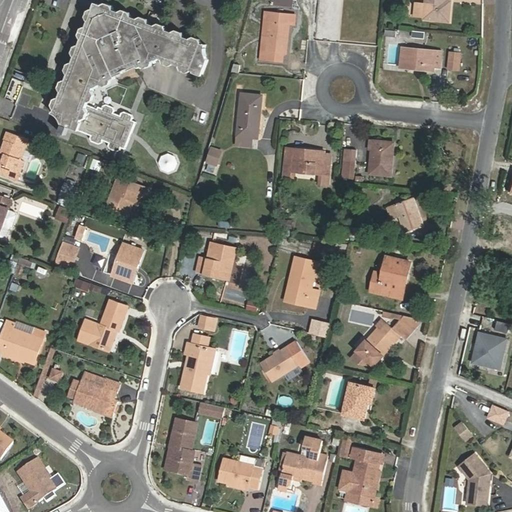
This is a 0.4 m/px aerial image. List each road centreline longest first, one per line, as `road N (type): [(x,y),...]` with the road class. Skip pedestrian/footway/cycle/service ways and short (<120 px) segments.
road 1 (residential): [(440,375),(492,120)]
road 2 (residential): [(174,303),(135,468)]
road 3 (residential): [(343,85),(377,109),(492,120)]
road 4 (residential): [(412,511),(440,375)]
road 5 (unknown): [(204,0),(213,5),(223,55),(211,87),(172,86)]
road 6 (residential): [(0,388),(107,465)]
